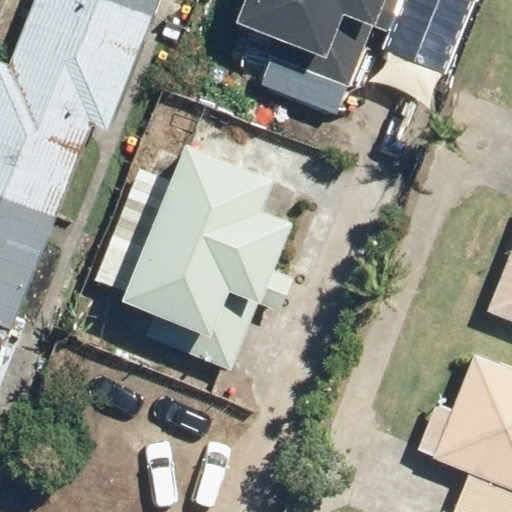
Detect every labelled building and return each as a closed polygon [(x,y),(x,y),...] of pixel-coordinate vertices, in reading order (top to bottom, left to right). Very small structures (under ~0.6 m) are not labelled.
[(32,0),(0,82),(0,330),(6,333),(139,0),(32,0)] [(232,0),(226,14),(345,67),(374,0),(232,0)] [(168,149),(112,299),(205,333),(260,182),(168,149)] [(511,277),(500,315),(511,318),(511,277)] [(461,462),(438,511),(511,511),(511,386),(434,369),(415,450),(461,462)]
